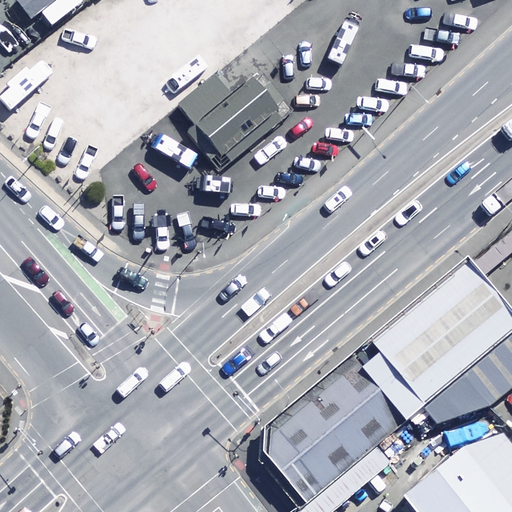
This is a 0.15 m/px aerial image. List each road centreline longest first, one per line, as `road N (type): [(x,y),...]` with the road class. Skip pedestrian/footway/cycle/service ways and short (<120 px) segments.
road 1 (trunk): [(511,158),(223,403),(150,431)]
road 2 (trunk): [(0,230),(84,272),(159,292),(208,292),(284,265)]
road 3 (secondary): [(150,431),(0,259)]
road 4 (trunk): [(150,431),(217,324),(284,265)]
road 5 (trunk): [(284,265),(427,139)]
road 6 (trunk): [(54,511),(150,431)]
